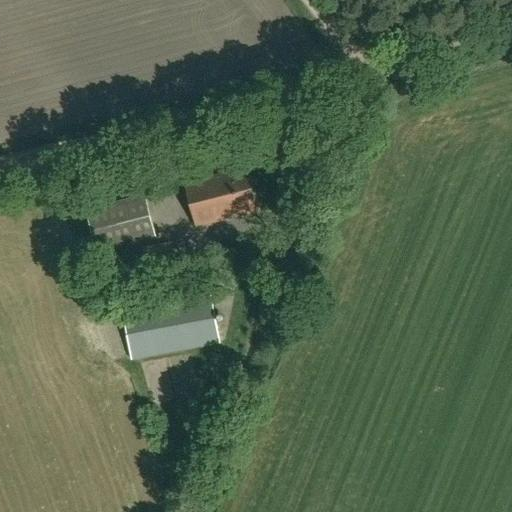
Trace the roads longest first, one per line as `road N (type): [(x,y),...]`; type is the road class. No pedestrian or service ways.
road 1 (unclassified): [(128,137),(511,35)]
road 2 (track): [(0,170),(128,137)]
